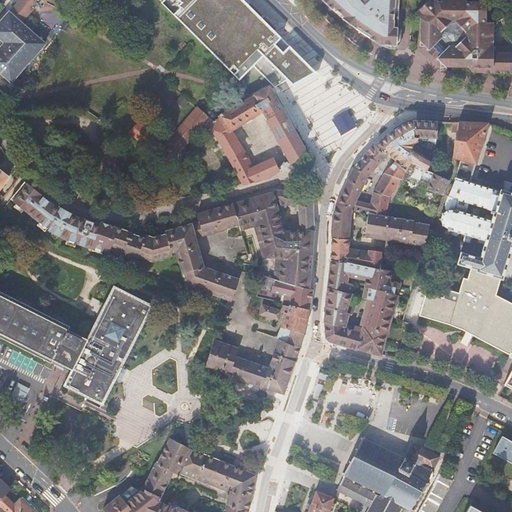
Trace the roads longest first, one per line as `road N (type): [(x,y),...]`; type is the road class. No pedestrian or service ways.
road 1 (residential): [(328,190),(282,182),(126,215),(92,206),(45,176),(0,129)]
road 2 (residential): [(511,414),(448,384),(315,347)]
road 3 (residential): [(315,347),(258,511)]
road 4 (residential): [(328,190),(315,347)]
road 5 (secondary): [(274,0),(360,84),(392,101)]
road 6 (secondary): [(414,85),(339,51),(290,0)]
road 7 (secondary): [(392,101),(511,119)]
